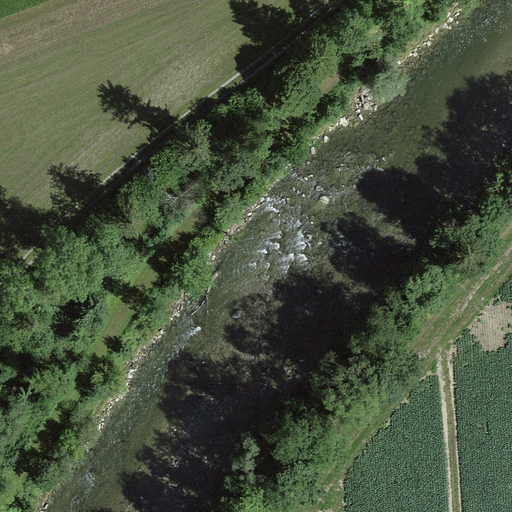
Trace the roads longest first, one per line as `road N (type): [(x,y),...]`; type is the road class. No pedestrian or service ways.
road 1 (track): [(422,0),(156,265),(6,511)]
road 2 (track): [(0,297),(71,219),(336,0)]
